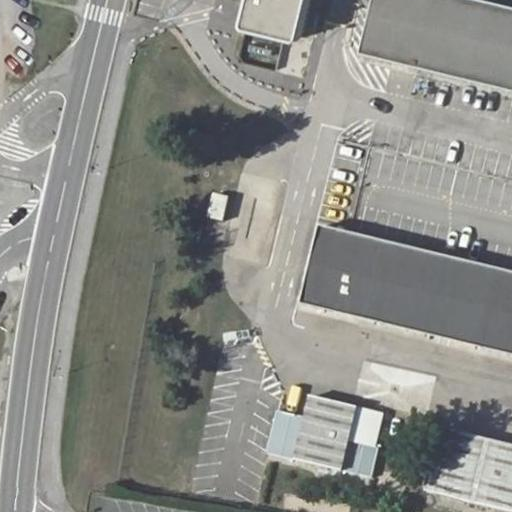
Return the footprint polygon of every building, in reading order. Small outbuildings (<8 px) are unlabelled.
[(247,27),(299,40),(304,37),(312,0),(249,0),(244,22),(247,27)] [(374,0),(361,53),(511,88),(511,6),(484,0),(374,0)] [(230,197),(215,194),(210,218),(224,221),(230,197)] [(300,307),(511,357),(511,274),(320,228),(300,307)] [(373,478),(388,415),(312,396),(307,418),(278,411),(268,454),(373,478)] [(511,511),(511,445),(442,429),(426,492),(511,511)]
